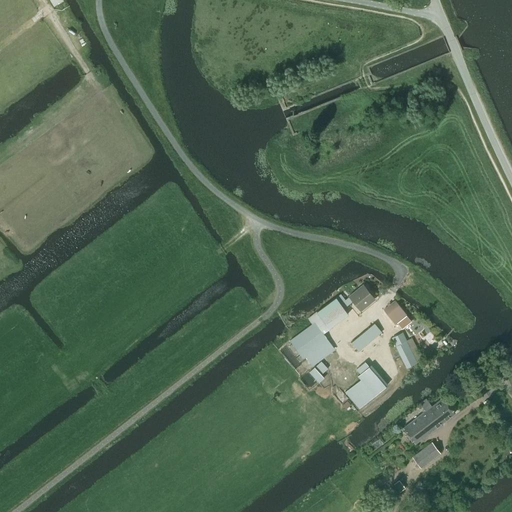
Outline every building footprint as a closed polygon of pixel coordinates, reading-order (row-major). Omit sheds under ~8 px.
[(350,296),(345,300),(349,304),(353,300),(361,310),(374,299),(363,285),(350,296)] [(312,324),(290,340),(303,358),(305,356),(312,366),(334,349),(323,333),(314,322),(321,317),(330,328),(349,314),(344,308),(349,304),(345,300),(340,294),(317,312),(308,318),(312,324)] [(395,300),(384,309),(395,324),(397,322),(402,329),(411,321),(406,315),(395,300)] [(374,323),(351,342),(358,351),(381,332),(374,323)] [(392,337),(407,367),(423,360),(412,338),(407,340),(403,332),(392,337)] [(321,361),(315,366),(321,374),(327,369),(321,361)] [(364,362),(355,369),(359,375),(368,367),(364,362)] [(315,368),(310,372),(319,383),(324,379),(315,368)] [(354,385),(345,392),(359,408),(367,401),(354,385)] [(424,412),(403,428),(415,443),(454,413),(443,397),(432,406),(426,398),(419,403),(424,409),(422,411),(424,412)] [(412,457),(420,468),(440,453),(432,442),(412,457)]
